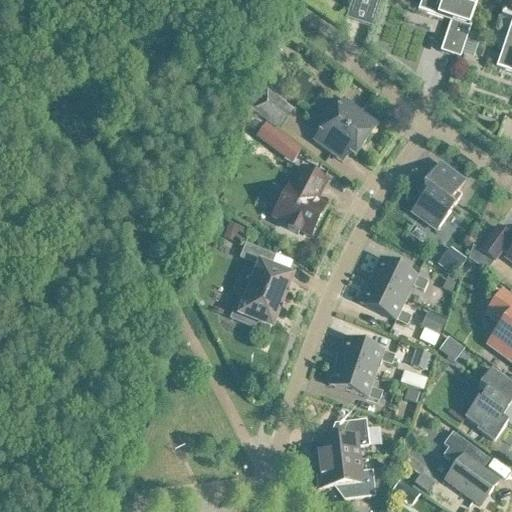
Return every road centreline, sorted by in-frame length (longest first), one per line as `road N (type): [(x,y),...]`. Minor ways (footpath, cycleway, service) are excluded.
road 1 (residential): [(423,118),(331,291),(270,485)]
road 2 (residential): [(270,485),(133,502)]
